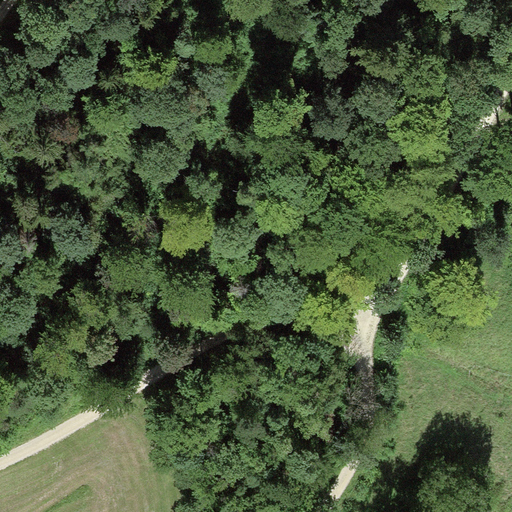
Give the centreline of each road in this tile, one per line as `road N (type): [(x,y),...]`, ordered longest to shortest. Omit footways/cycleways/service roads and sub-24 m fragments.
road 1 (track): [(316,511),(357,439),(353,341),(511,75)]
road 2 (track): [(0,460),(240,329),(312,317),(353,341)]
